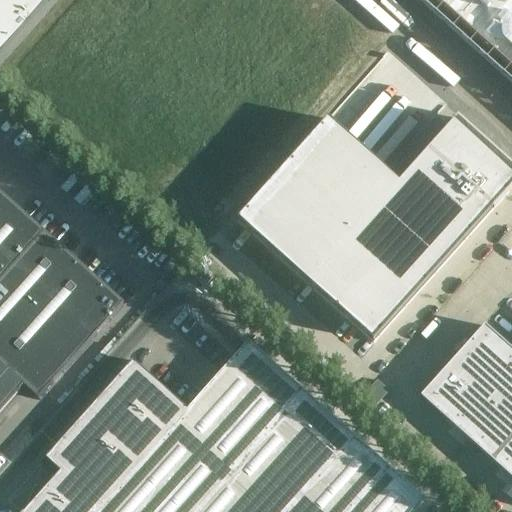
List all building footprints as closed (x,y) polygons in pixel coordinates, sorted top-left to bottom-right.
[(0,0),(0,53),(48,0),(0,0)] [(511,0),(418,0),(511,84),(511,0)] [(511,188),(511,167),(457,119),(444,134),(443,133),(427,151),(399,183),(328,119),(237,221),(373,343),(493,210),(509,192),(511,188)] [(0,411),(23,386),(38,400),(124,303),(0,193),(0,411)] [(206,273),(198,282),(205,288),(213,279),(206,273)] [(484,326),(420,398),(421,398),(511,479),(511,350),(485,327),(484,326)] [(413,511),(425,500),(248,341),(187,409),(132,360),(44,459),(59,472),(23,511),(413,511)]
